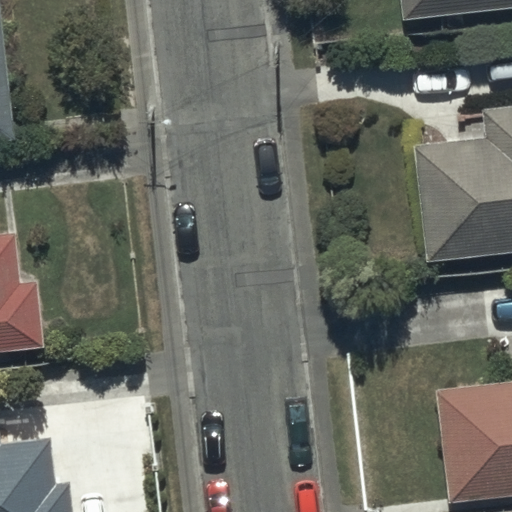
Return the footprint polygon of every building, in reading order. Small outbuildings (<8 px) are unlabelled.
[(511,0),(403,0),(406,25),(511,13),(511,0)] [(419,232),(511,222),(511,76),(475,80),(478,108),(406,116),(419,232)] [(0,320),(38,317),(31,249),(15,251),(9,201),(0,201),(0,320)] [(442,475),(511,467),(511,351),(429,361),(442,475)] [(0,511),(70,511),(64,452),(51,453),(46,407),(0,411),(0,511)]
